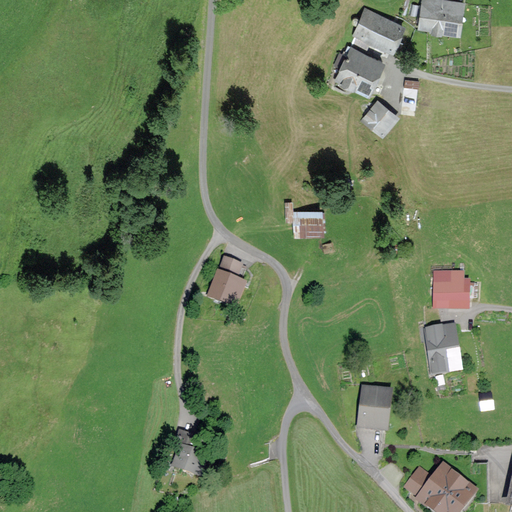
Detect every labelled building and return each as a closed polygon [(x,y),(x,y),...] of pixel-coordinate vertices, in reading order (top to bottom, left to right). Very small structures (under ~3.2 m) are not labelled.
[(456,29),(460,2),(447,0),(423,0),(420,24),(434,26),(433,32),(458,35),(459,30),(456,29)] [(369,39),(391,49),(402,25),(377,14),(376,16),(365,11),(355,33),(369,39)] [(349,47),(351,48),(363,53),(369,39),(355,33),(349,47)] [(363,53),(351,48),(349,53),(346,51),(341,61),(344,62),(336,80),(367,94),(373,82),(370,81),(374,72),(377,73),(382,62),(380,61),(363,53)] [(405,88),(418,89),(419,79),(406,78),(405,88)] [(382,135),(396,118),(377,104),(364,120),(382,135)] [(320,212),(294,214),(296,237),(322,235),(320,212)] [(212,294),(232,302),(239,285),(233,283),(239,268),(225,262),(212,294)] [(440,307),(467,308),(468,284),(459,284),(459,275),(440,275),(440,307)] [(449,331),(448,328),(427,332),(433,372),(457,369),(451,331),(449,331)] [(362,424),(384,427),(388,394),(367,392),(362,424)] [(481,410),(494,409),(492,392),(479,394),(481,410)] [(181,449),(176,463),(201,473),(207,458),(193,453),(197,442),(181,435),(176,447),(181,449)] [(266,444),(250,449),(250,465),(266,459),(266,444)] [(487,463),(472,463),(473,503),(488,503),(487,463)] [(420,470),(407,487),(419,496),(421,494),(424,496),(422,498),(439,511),(455,511),(471,492),(443,471),(435,482),(420,470)]
